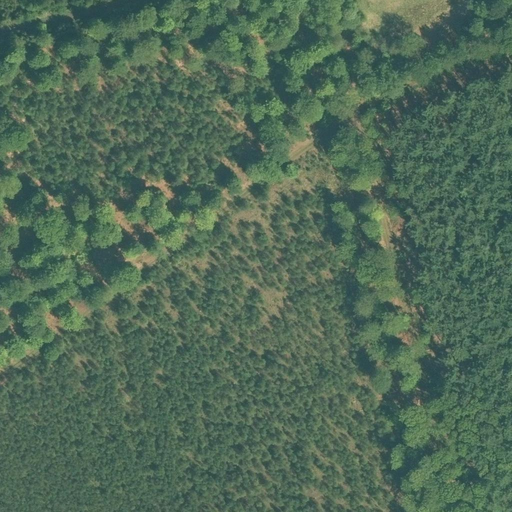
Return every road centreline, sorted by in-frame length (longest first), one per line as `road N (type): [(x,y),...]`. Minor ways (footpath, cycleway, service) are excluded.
road 1 (track): [(0,377),(343,123),(511,45)]
road 2 (track): [(453,511),(331,0)]
